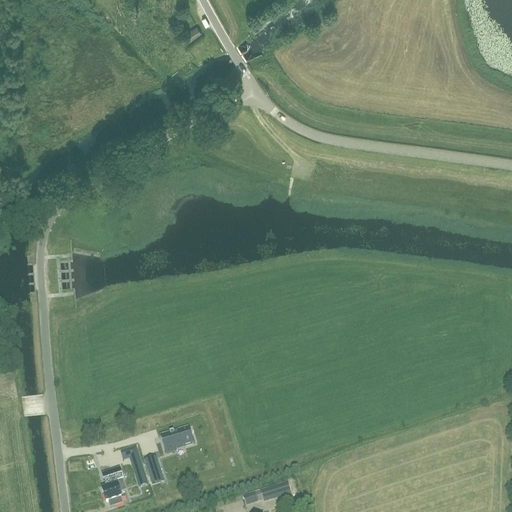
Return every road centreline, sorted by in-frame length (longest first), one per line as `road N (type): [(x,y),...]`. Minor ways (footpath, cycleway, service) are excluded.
road 1 (unclassified): [(65,511),(42,298),(40,250),(49,218),(157,142),(257,93)]
road 2 (tertiary): [(511,165),(326,139),(282,118),(257,93)]
